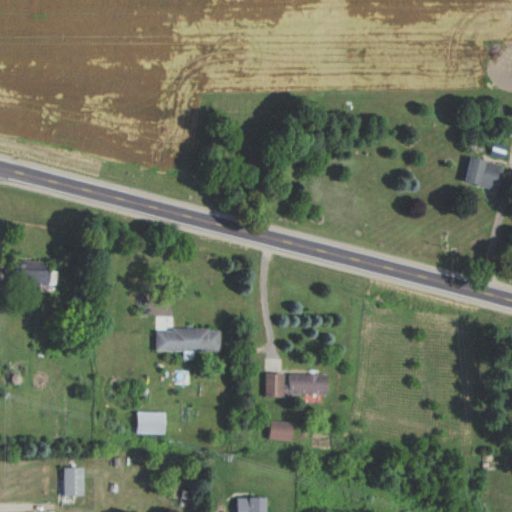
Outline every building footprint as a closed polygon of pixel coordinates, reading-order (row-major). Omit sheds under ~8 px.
[(495,189),(500,164),(466,157),(461,182),(495,189)] [(45,285),(45,262),(16,261),(16,284),(45,285)] [(152,350),(216,351),(217,328),(169,328),(169,331),(153,330),(152,350)] [(281,373),(263,373),(262,397),(281,397),(281,373)] [(286,393),(324,394),(324,374),(286,373),(286,393)] [(134,433),(162,434),(162,412),(134,411),(134,433)] [(290,422),(268,420),(266,438),(288,441),(290,422)] [(81,467),(61,467),(61,495),(82,495),(81,467)] [(263,511),(263,497),(234,497),(234,511),(263,511)]
